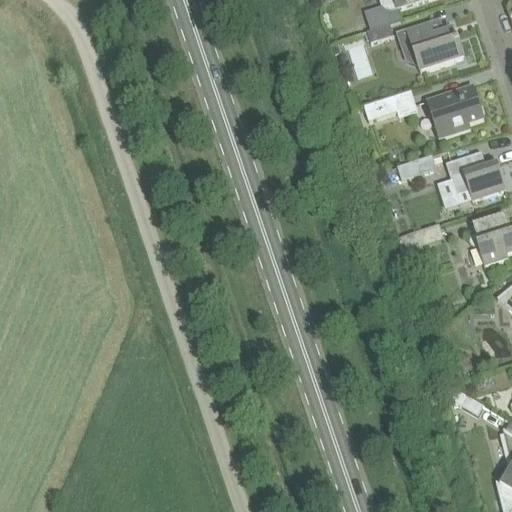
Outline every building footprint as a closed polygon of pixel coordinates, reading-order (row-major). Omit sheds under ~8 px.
[(379,0),(379,3),(381,9),(386,14),(391,15),(425,4),(438,0),(379,0)] [(394,40),(390,28),(367,35),(371,47),(394,40)] [(430,28),(399,38),(407,64),(418,69),(421,76),(464,62),(459,45),(456,45),(453,34),(434,40),(430,28)] [(428,105),(440,142),(470,133),(469,128),(484,123),(473,90),(428,105)] [(364,110),(369,125),(398,116),(400,122),(419,116),(412,95),(364,110)] [(487,172),(482,156),(446,168),(452,184),(453,184),(458,199),(470,195),(473,205),(507,194),(498,168),(487,172)] [(437,174),(433,160),(398,171),(402,185),(437,174)] [(511,229),(510,230),(507,220),(474,231),(480,250),(478,250),(485,270),(509,262),(507,259),(511,257),(511,229)] [(439,229),(397,242),(402,258),(421,251),(444,244),(439,229)] [(511,291),(507,295),(498,303),(511,315),(511,291)] [(452,404),(478,420),(484,410),(448,389),(447,389),(452,404)] [(497,486),(496,486),(502,511),(511,511),(511,440),(505,436),(504,437),(505,437),(511,465),(511,470),(501,489),(498,487),(497,486)]
